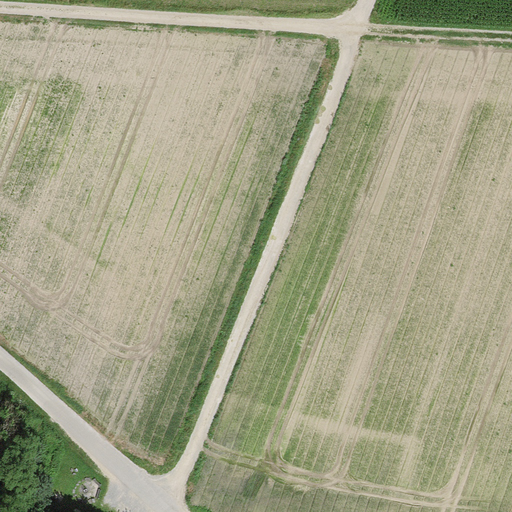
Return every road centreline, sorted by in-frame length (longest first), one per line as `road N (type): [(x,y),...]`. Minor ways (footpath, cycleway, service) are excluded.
road 1 (track): [(364,0),(169,507)]
road 2 (track): [(0,7),(511,34)]
road 3 (track): [(169,507),(0,355)]
